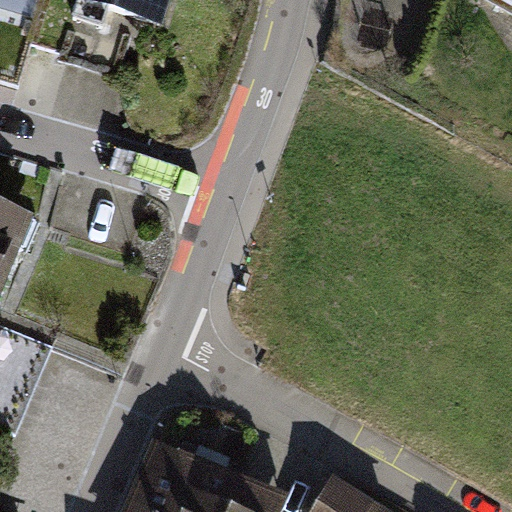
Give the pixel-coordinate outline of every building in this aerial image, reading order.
[(183,0),(72,0),(69,11),(171,43),(183,0)] [(44,227),(0,208),(0,328),(2,329),(44,227)] [(0,328),(0,434),(24,444),(59,352),(2,329),(0,328)] [(277,511),(285,493),(154,440),(122,511),(277,511)] [(382,511),(331,477),(312,511),(382,511)]
